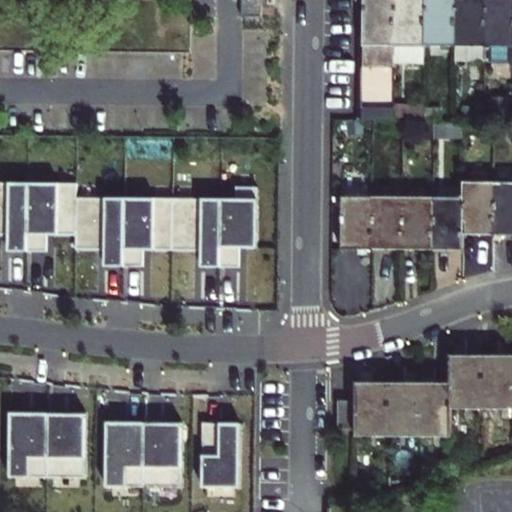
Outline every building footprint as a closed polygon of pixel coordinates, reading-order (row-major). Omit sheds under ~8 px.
[(260,0),(241,0),(242,17),(261,17),(260,0)] [(363,0),(363,67),(393,67),(393,65),(394,46),(394,0),(363,0)] [(394,0),(394,46),(424,46),(424,0),(394,0)] [(424,0),(424,46),(455,46),(455,0),(424,0)] [(455,0),(455,46),(485,46),(485,0),(455,0)] [(484,62),(511,61),(511,0),(485,0),(485,46),(484,62)] [(394,46),(393,65),(424,65),(424,46),(394,46)] [(485,46),(455,46),(454,62),(484,62),(485,46)] [(507,100),(489,99),(489,108),(507,109),(507,100)] [(423,105),(393,105),(392,119),(408,119),(408,120),(423,120),(423,105)] [(382,108),(371,109),(371,120),(374,120),(383,120),(382,108)] [(361,109),(361,120),(371,120),(371,109),(361,109)] [(440,109),(425,110),(425,120),(441,120),(440,109)] [(397,120),(383,120),(383,129),(397,129),(397,120)] [(457,137),(457,122),(438,122),(438,137),(457,137)] [(269,248),(270,187),(248,187),(249,199),(89,198),(89,183),(0,182),(0,235),(21,235),(20,251),(59,252),(59,235),(89,236),(89,249),(117,249),(117,266),(156,267),(155,251),(214,250),(213,267),(251,267),(252,248),(269,248)] [(464,183),(464,198),(464,235),(494,235),(494,182),(464,182),(464,183)] [(494,235),(511,234),(511,182),(494,182),(494,235)] [(342,249),(373,250),(373,197),(342,197),(342,249)] [(403,197),(373,197),(373,250),(403,250),(403,197)] [(433,197),(403,197),(403,250),(433,250),(433,197)] [(464,250),(464,235),(464,198),(461,198),(433,197),(433,250),(464,250)] [(452,357),(451,384),(451,407),(482,407),(483,357),(452,357)] [(511,357),(483,357),(482,407),(511,407),(511,357)] [(388,384),(356,384),(355,401),(355,429),(355,434),(388,434),(388,384)] [(420,384),(388,384),(388,434),(419,434),(420,384)] [(451,384),(420,384),(419,434),(451,434),(451,407),(451,384)] [(355,429),(355,401),(338,401),(338,429),(355,429)] [(85,408),(9,408),(9,472),(85,473),(85,408)] [(181,415),(105,414),(105,478),(181,479),(181,415)] [(242,415),(204,414),(204,479),(242,479),(242,415)]
